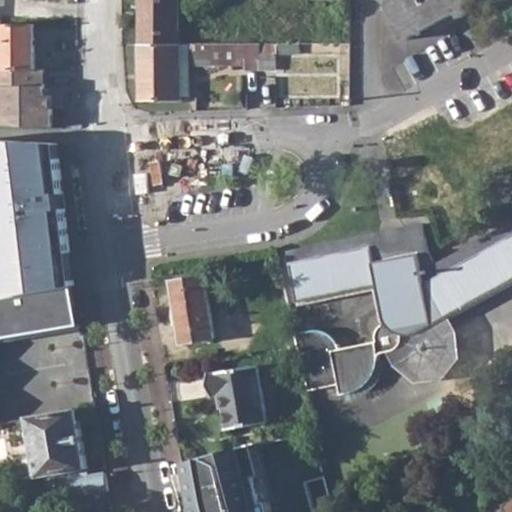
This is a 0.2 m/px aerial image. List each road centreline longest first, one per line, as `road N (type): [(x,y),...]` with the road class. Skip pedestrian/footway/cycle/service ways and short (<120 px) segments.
road 1 (residential): [(114,245),(284,215),(310,201),(328,175),(331,133)]
road 2 (tertiary): [(159,511),(114,245)]
road 3 (residential): [(331,133),(103,142)]
road 4 (residential): [(369,124),(511,48)]
road 5 (tertiary): [(103,142),(99,0)]
road 6 (residential): [(369,124),(367,0)]
